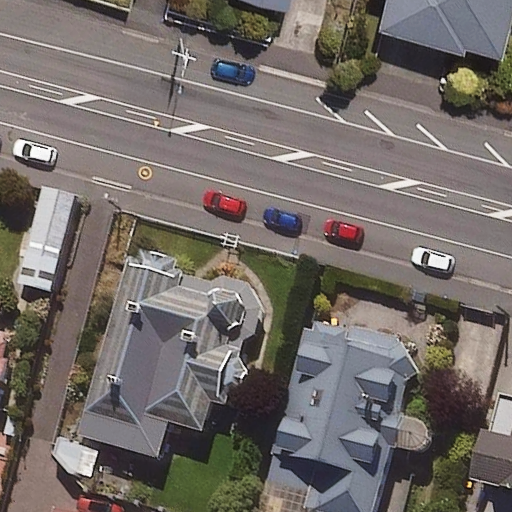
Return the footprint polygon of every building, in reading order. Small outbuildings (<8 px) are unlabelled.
[(259,0),(290,8),(292,0),(259,0)] [(511,0),(389,0),(383,28),(503,57),(511,20),(511,0)] [(82,203),(49,194),(24,290),(58,299),(82,203)] [(244,362),(248,348),(263,339),(270,326),(269,312),(261,299),(243,292),(233,294),(221,302),(190,293),(194,277),(139,262),(89,448),(169,469),(179,434),(216,444),(222,422),(242,414),(253,398),(254,379),(244,362)] [(0,425),(5,427),(20,371),(14,370),(20,347),(2,343),(9,315),(0,312),(0,425)] [(418,395),(428,391),(408,344),(399,348),(318,328),(272,511),(389,511),(403,459),(431,466),(438,438),(409,431),(418,395)] [(511,451),(498,448),(486,495),(511,501),(511,451)]
